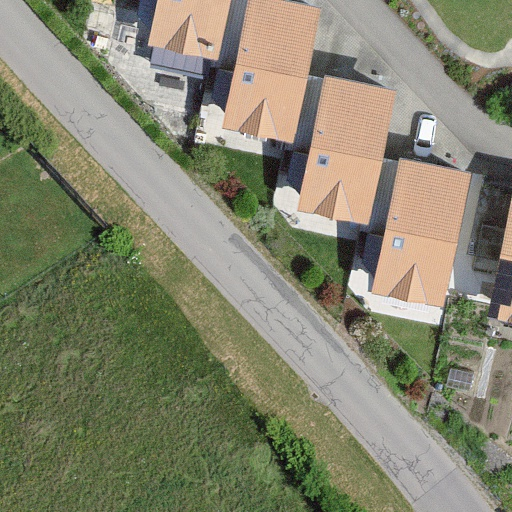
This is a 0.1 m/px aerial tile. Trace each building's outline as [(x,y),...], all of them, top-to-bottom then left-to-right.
[(149,0),(143,32),(222,49),(231,0),(149,0)] [(328,0),(231,0),(222,49),(210,115),(304,132),(320,56),(328,0)] [(396,72),(320,56),(304,132),(293,185),(368,201),(380,146),(396,72)] [(475,166),(380,146),(368,201),(353,272),(448,292),(475,166)] [(511,203),(494,294),(511,298),(511,203)]
